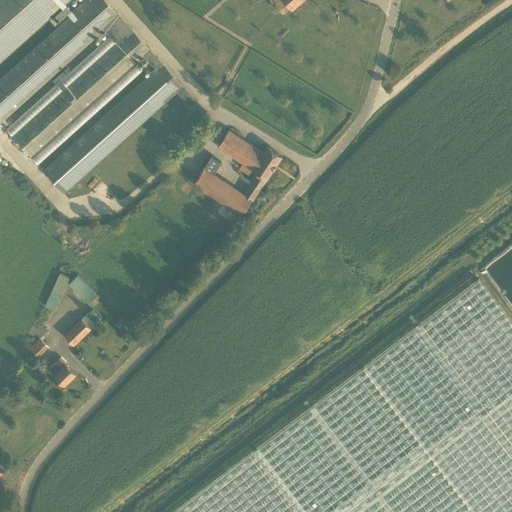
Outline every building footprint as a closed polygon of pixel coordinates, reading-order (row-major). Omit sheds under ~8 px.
[(12,136),(32,157),(145,56),(157,70),(44,171),(64,193),(177,91),(191,106),(196,100),(106,0),(0,0),(0,121),(0,122),(104,29),(116,42),(12,136)] [(284,0),(287,3),(292,9),(302,0),(284,0)] [(218,146),(241,161),(242,163),(239,168),(249,174),(252,169),(258,173),(244,193),(221,178),(214,173),(217,168),(221,162),(212,156),(204,167),(194,183),(242,215),(266,178),(267,179),(282,156),(267,146),(263,152),(229,129),(218,146)] [(59,272),(52,289),(62,294),(70,277),(59,272)] [(97,295),(77,275),(69,283),(88,303),(97,295)] [(173,511),(511,511),(511,322),(479,279),(173,511)] [(49,294),(44,305),(45,306),(54,310),(59,299),(49,294)] [(93,309),(82,319),(65,336),(73,345),(85,334),(102,318),(93,309)] [(125,322),(121,318),(116,324),(120,327),(125,322)] [(36,358),(43,351),(48,346),(41,339),(29,350),(36,358)] [(60,358),(49,369),(64,385),(76,373),(66,363),(66,364),(60,358)]
